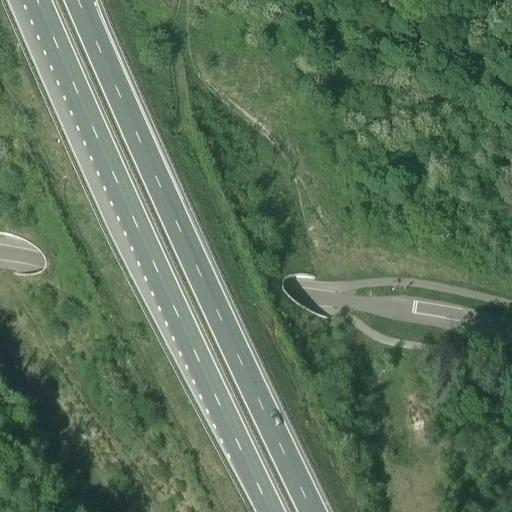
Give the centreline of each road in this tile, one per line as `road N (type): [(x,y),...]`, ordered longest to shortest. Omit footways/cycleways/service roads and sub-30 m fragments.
road 1 (trunk): [(314,511),(77,0)]
road 2 (trunk): [(35,0),(269,511)]
road 3 (unclassified): [(511,337),(287,293),(0,253)]
